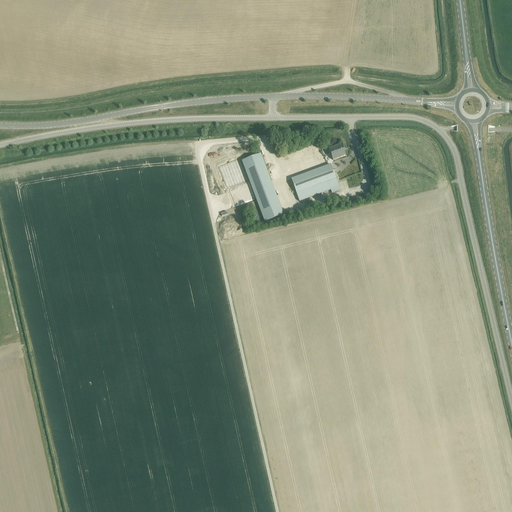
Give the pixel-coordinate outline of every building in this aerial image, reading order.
[(329,149),(333,160),(345,156),(341,144),(329,149)] [(242,161),(257,202),(276,195),(261,154),(242,161)] [(291,180),(295,192),(335,178),(330,165),(291,180)] [(335,178),(295,192),(299,202),(330,190),(332,193),(340,190),(335,178)] [(276,195),(257,202),(264,222),(283,215),(276,196),(276,195)]
